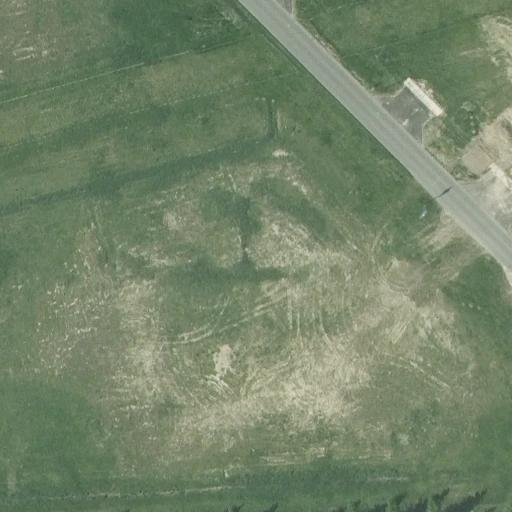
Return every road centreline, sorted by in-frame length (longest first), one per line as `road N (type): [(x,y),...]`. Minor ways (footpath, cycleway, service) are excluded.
road 1 (track): [(0,240),(270,167),(289,170),(417,291),(511,197)]
road 2 (unclassified): [(511,255),(257,0)]
